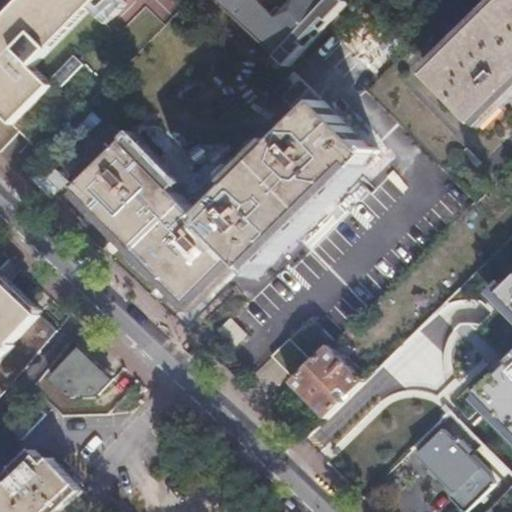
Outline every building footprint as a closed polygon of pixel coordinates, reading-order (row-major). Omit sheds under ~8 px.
[(0,107),(45,152),(86,111),(38,65),(101,0),(23,0),(0,24),(0,107)] [(352,3),(349,0),(219,0),(290,66),(352,3)] [(511,0),(507,0),(429,76),(477,124),(511,90),(511,0)] [(206,218),(242,255),(254,267),(358,164),(363,168),(376,155),(381,149),(377,145),(372,151),(323,102),(206,218)] [(242,255),(206,218),(128,142),(81,189),(193,302),(242,255)] [(511,473),(511,238),(410,339),(428,357),(451,335),(497,381),(473,405),(461,394),(455,394),(436,413),(443,421),(452,413),(486,449),(511,473)] [(0,269),(0,389),(8,382),(60,328),(51,319),(0,269)] [(331,347),(337,341),(314,318),(274,359),(297,381),(331,347)] [(233,320),(221,332),(235,347),(247,335),(233,320)] [(428,357),(410,339),(366,382),(343,405),(352,414),(354,416),(361,423),(422,363),(428,368),(434,362),(428,357)] [(54,378),(74,397),(97,396),(115,376),(83,347),(54,378)] [(343,405),(366,382),(331,347),(297,381),(294,384),(329,419),(343,405)] [(10,427),(21,437),(45,411),(35,401),(10,427)] [(347,423),(354,416),(352,414),(343,405),(329,419),(334,424),(339,430),(347,423)] [(445,429),(421,453),(458,491),(453,495),(467,511),(497,482),(469,453),(473,448),(462,438),(458,441),(445,429)] [(0,511),(59,511),(84,487),(70,473),(53,455),(47,461),(27,441),(0,471),(0,511)] [(273,511),(277,509),(265,498),(256,507),(246,497),(231,511),(273,511)]
